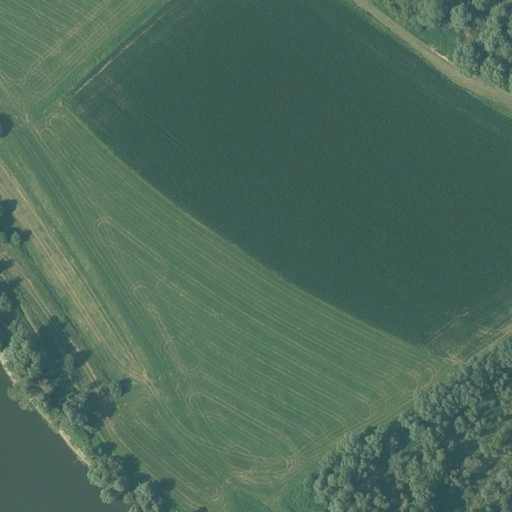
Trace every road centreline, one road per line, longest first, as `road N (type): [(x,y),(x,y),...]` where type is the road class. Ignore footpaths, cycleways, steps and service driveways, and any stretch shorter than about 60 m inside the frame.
road 1 (track): [(0,277),(84,403),(99,442),(180,511)]
road 2 (track): [(274,511),(277,485),(295,463),(384,401),(427,355)]
